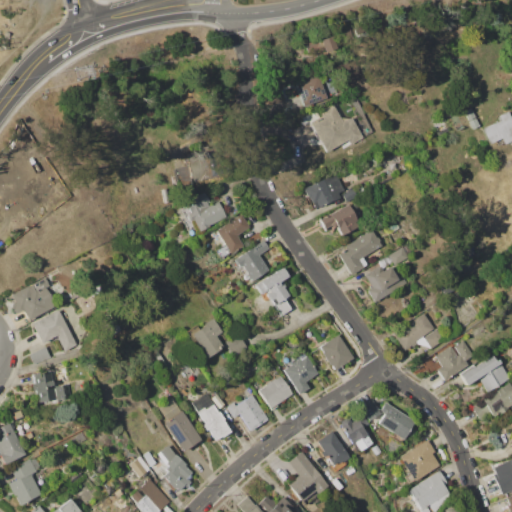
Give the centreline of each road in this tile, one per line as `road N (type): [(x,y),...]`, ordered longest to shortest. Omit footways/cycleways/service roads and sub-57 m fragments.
road 1 (residential): [(192,511),(254,454),(384,366)]
road 2 (tertiary): [(87,27),(224,12)]
road 3 (residential): [(248,133),(243,54),(224,12)]
